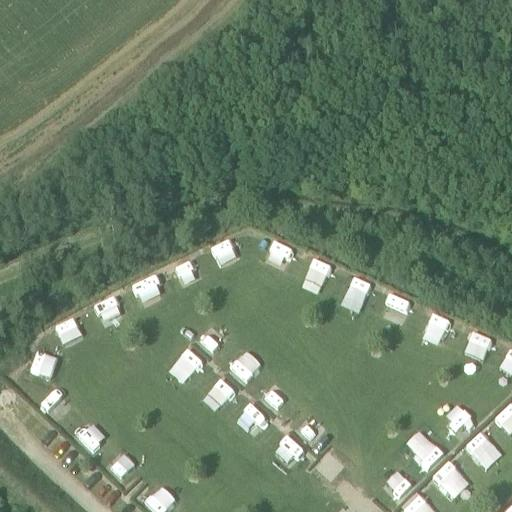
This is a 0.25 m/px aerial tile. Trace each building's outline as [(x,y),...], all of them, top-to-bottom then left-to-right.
[(220,270),(238,262),(229,243),(212,251),(220,270)] [(171,268),(180,286),(197,277),(188,259),(171,268)] [(146,314),(160,307),(148,283),(134,289),(146,314)] [(349,284),(339,309),(357,316),(367,291),(349,284)] [(389,300),(378,325),(395,333),(406,308),(389,300)] [(95,313),(105,334),(118,328),(108,307),(95,313)] [(210,355),(222,341),(209,328),(196,342),(210,355)] [(247,384),(255,366),(239,358),(230,377),(247,384)] [(273,387),(261,401),(274,411),(285,397),(273,387)] [(452,407),(440,419),(460,439),(471,427),(452,407)] [(511,416),(506,410),(491,423),(507,440),(511,435),(511,416)] [(296,431),(310,443),(322,429),(309,417),(296,431)] [(95,419),(75,438),(86,450),(106,431),(95,419)] [(463,451),(477,467),(492,453),(478,437),(463,451)] [(284,439),(272,452),(291,469),(303,456),(284,439)] [(409,455),(425,471),(440,457),(425,440),(409,455)] [(121,480),(134,467),(121,454),(108,467),(121,480)] [(312,469),(325,483),(338,471),(324,457),(312,469)] [(447,464),(431,480),(452,503),(469,487),(447,464)] [(378,478),(398,499),(409,489),(389,468),(378,478)] [(157,490),(143,505),(150,511),(168,511),(174,507),(157,490)]
